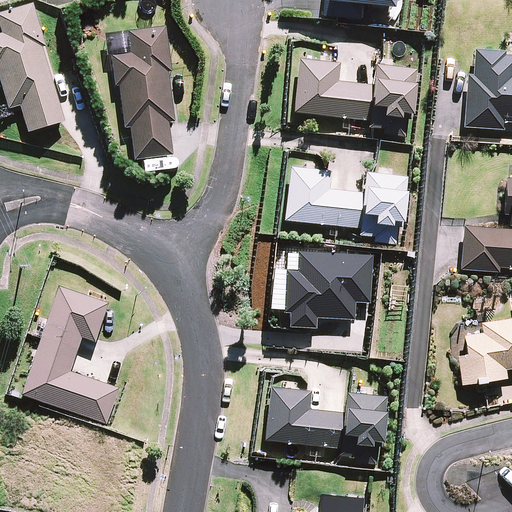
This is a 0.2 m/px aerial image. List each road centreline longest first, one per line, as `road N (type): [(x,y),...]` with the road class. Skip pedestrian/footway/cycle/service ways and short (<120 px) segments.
road 1 (residential): [(170,257),(221,199),(243,53),(230,0)]
road 2 (residential): [(170,257),(203,335),(203,390),(182,511)]
road 3 (residential): [(0,204),(52,200),(116,219),(170,257)]
